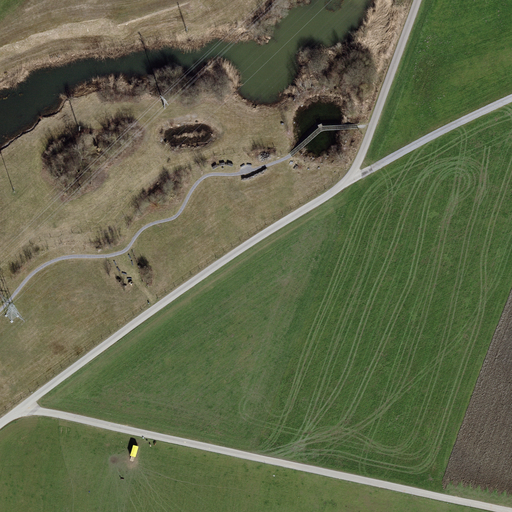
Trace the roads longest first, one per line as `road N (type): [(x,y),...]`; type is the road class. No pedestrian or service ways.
road 1 (track): [(0,425),(157,307),(348,182),(418,0)]
road 2 (track): [(22,407),(511,511)]
road 3 (track): [(348,182),(511,99)]
